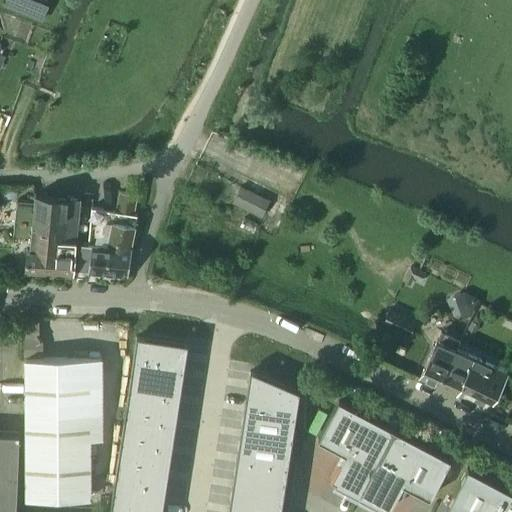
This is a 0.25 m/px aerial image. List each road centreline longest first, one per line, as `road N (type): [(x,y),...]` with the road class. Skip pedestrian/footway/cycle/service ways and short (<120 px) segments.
road 1 (unclassified): [(511,441),(338,355),(242,319),(133,300)]
road 2 (unclassified): [(0,178),(174,166)]
road 3 (unclassified): [(133,300),(174,166)]
road 4 (unclassified): [(0,297),(133,300)]
